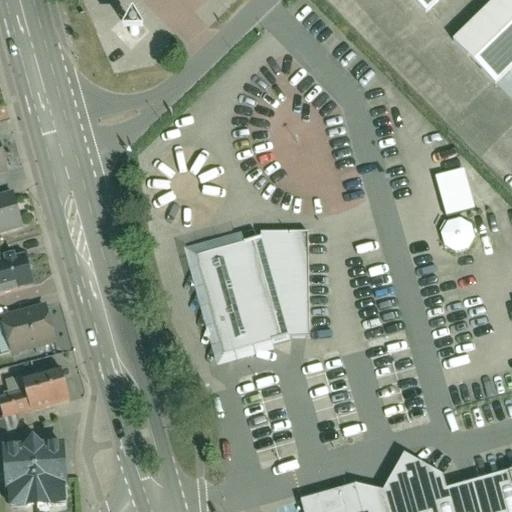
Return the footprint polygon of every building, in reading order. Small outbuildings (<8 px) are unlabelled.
[(417,0),(430,12),(441,0),(417,0)] [(511,0),(496,0),(456,40),(498,84),(511,69),(511,0)] [(0,236),(24,229),(13,193),(0,196),(0,236)] [(257,251),(198,269),(224,360),(283,344),(302,344),(301,240),(258,241),(257,251)] [(0,292),(32,284),(25,258),(0,264),(0,292)] [(56,346),(46,307),(2,319),(13,358),(56,346)] [(68,403),(61,371),(19,381),(23,396),(0,401),(0,402),(4,422),(32,416),(31,411),(68,403)] [(62,450),(2,451),(3,489),(8,489),(8,511),(70,511),(70,484),(63,484),(62,450)] [(308,511),(511,511),(511,475),(446,493),(442,479),(407,461),(388,497),(361,489),(306,504),(308,511)]
